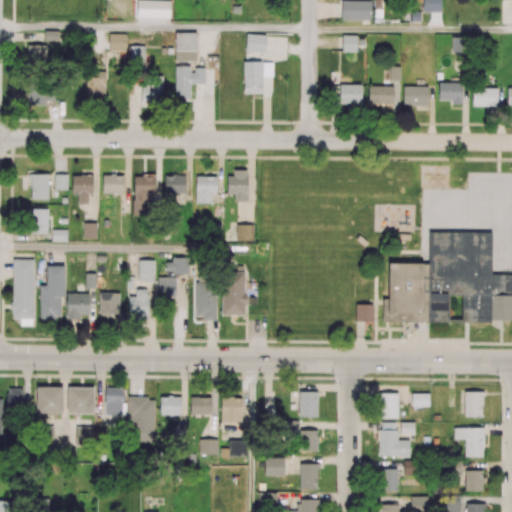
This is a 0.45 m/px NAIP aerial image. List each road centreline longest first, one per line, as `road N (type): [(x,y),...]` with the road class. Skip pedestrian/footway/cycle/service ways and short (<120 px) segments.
road 1 (residential): [(511,142),(0,137)]
road 2 (secondary): [(511,361),(0,357)]
road 3 (residential): [(351,361),(350,511)]
road 4 (residential): [(311,0),(310,140)]
